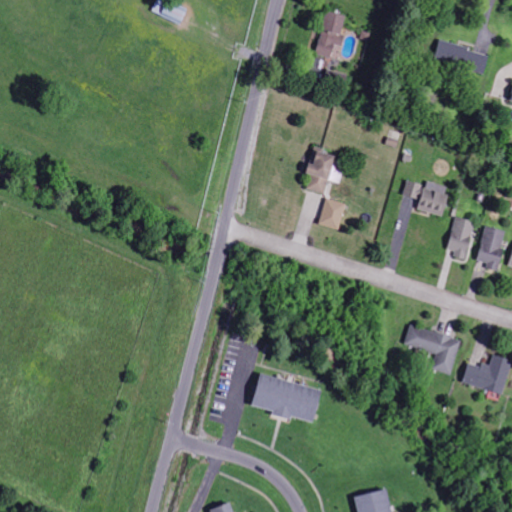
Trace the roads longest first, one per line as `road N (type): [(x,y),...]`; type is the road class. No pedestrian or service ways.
road 1 (residential): [(221,227),(511,321)]
road 2 (residential): [(274,0),(221,228)]
road 3 (residential): [(204,305),(148,511)]
road 4 (residential): [(301,511),(263,467),(169,434)]
